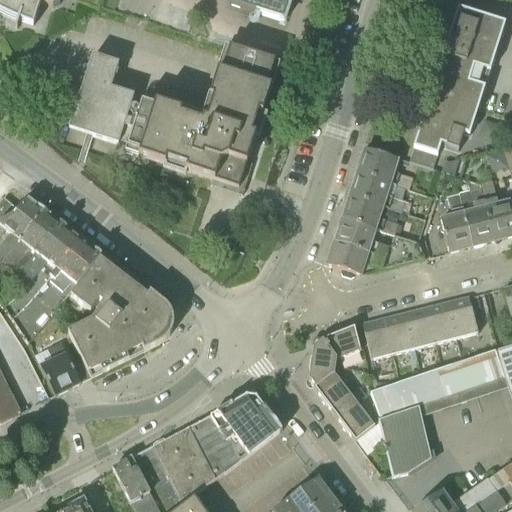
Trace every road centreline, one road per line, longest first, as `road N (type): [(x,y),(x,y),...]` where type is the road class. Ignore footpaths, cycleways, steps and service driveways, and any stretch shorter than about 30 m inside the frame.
road 1 (residential): [(243,344),(279,306),(297,267),(382,0)]
road 2 (residential): [(243,344),(0,150)]
road 3 (residential): [(377,511),(243,344)]
road 4 (residential): [(326,308),(511,259)]
